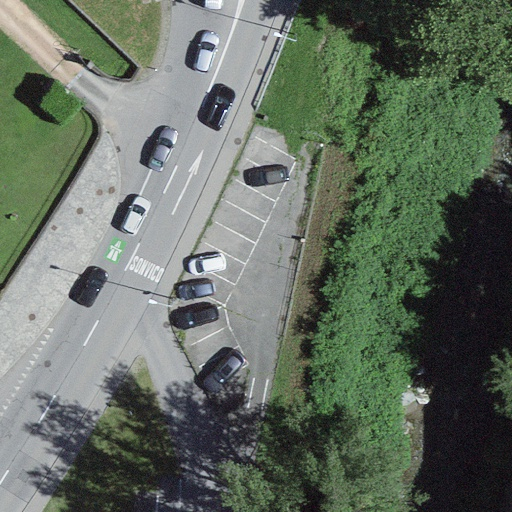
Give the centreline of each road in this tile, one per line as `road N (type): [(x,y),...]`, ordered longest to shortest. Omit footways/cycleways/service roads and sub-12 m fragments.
road 1 (tertiary): [(127,267),(214,109),(258,0)]
road 2 (secondary): [(127,267),(197,54),(202,0)]
road 3 (secondary): [(0,470),(127,267)]
